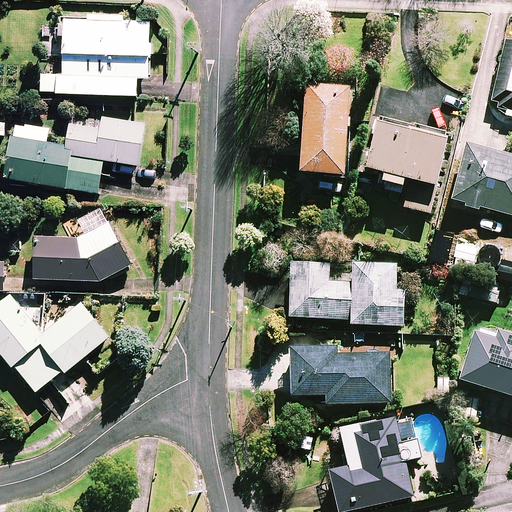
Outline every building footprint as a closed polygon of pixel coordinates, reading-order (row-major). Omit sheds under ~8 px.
[(149,79),(151,24),(124,22),(124,17),(89,15),(88,22),(63,20),(63,24),(59,24),(58,38),(65,39),(64,76),(42,75),(42,93),(137,97),(137,79),(149,79)] [(511,124),(511,45),(504,44),(491,104),(498,106),(495,121),(511,124)] [(346,145),(348,145),(349,99),(354,99),(355,84),(303,83),(302,115),(297,115),(297,141),(302,141),(301,175),(345,176),(346,145)] [(50,129),(17,124),(16,136),(12,136),(5,180),(99,193),(104,161),(139,166),(145,126),(72,116),(68,147),(48,144),(50,129)] [(449,135),(379,118),(366,172),(386,177),(384,186),(403,190),(409,192),(405,209),(430,215),(449,135)] [(511,157),(466,146),(452,202),(465,206),(465,208),(478,212),(479,209),(511,217),(511,157)] [(32,279),(101,282),(132,264),(109,222),(81,238),(34,236),(32,279)] [(507,248),(478,242),(475,258),(504,263),(507,248)] [(397,266),(353,264),(352,284),(329,283),(330,266),(293,265),(291,319),(351,321),(351,326),(403,328),(405,292),(396,292),(397,266)] [(83,304),(59,323),(44,319),(44,295),(9,295),(9,298),(0,305),(0,351),(14,369),(16,366),(37,392),(64,370),(66,373),(110,338),(83,304)] [(511,335),(498,331),(497,334),(477,328),(460,382),(511,398),(511,335)] [(380,354),(380,337),(353,338),(353,348),(292,349),(293,397),(326,397),(326,406),(391,404),(390,354),(380,354)] [(412,417),(343,431),(350,466),(332,470),(341,511),(414,496),(406,461),(421,458),(412,417)]
